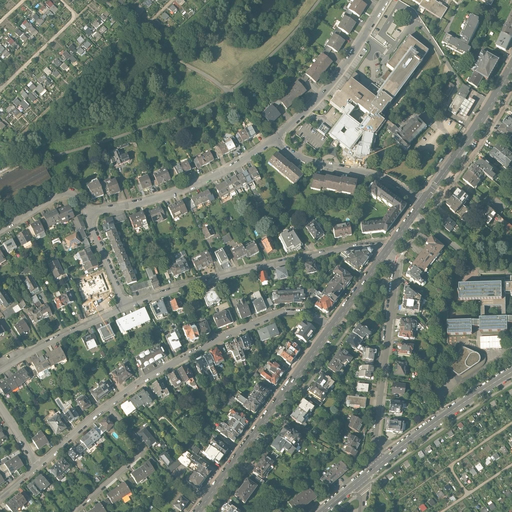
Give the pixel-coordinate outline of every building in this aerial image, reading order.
[(354,0),(351,4),(362,11),(366,6),(360,2),(356,0),(354,0)] [(411,0),(420,5),(419,6),(441,19),(441,18),(447,9),(433,0),(411,0)] [(49,2),(45,5),(54,13),(57,9),(49,2)] [(168,9),(171,12),(176,8),(172,4),(168,9)] [(359,17),(362,11),(351,4),(348,10),(353,13),(359,17)] [(139,15),(143,11),(138,6),(134,10),(139,15)] [(349,20),(353,13),(348,10),(343,18),(343,19),(344,17),(349,20)] [(103,21),(109,15),(105,11),(99,18),(103,21)] [(159,17),(165,22),(169,17),(164,12),(159,17)] [(511,39),(511,38),(511,14),(502,34),(511,39)] [(445,34),(442,42),(447,45),(446,47),(467,56),(470,48),(467,47),(479,23),(478,22),(479,19),(470,15),(460,36),(463,37),(462,40),(461,42),(445,34)] [(343,19),(341,23),(352,30),(355,24),(349,20),(344,17),(343,19)] [(96,30),(102,24),(97,19),(91,25),(96,30)] [(348,35),(352,30),(341,23),(337,28),(342,31),(348,35)] [(85,30),(83,32),(88,37),(92,32),(85,26),(83,28),(85,30)] [(104,26),(97,31),(100,34),(107,30),(104,26)] [(331,36),(332,37),(333,36),(337,38),(342,31),(337,28),(331,36)] [(502,34),(496,47),(506,51),(508,46),(511,39),(502,34)] [(332,37),(330,41),(341,48),(344,42),(337,38),(333,36),(332,37)] [(387,66),(395,72),(410,49),(415,53),(414,54),(416,56),(421,59),(422,57),(423,58),(428,51),(408,37),(387,66)] [(337,53),(341,48),(330,41),(326,46),(327,47),(332,50),(337,53)] [(14,42),(10,45),(15,51),(19,47),(14,42)] [(75,50),(70,45),(67,48),(72,53),(75,50)] [(327,47),(321,55),(326,58),(332,50),(327,47)] [(5,49),(1,52),(5,58),(9,55),(5,49)] [(329,104),(332,106),(333,107),(342,114),(344,115),(327,137),(332,140),(334,141),(335,142),(334,143),(333,145),(335,146),(336,147),(338,145),(344,149),(349,153),(355,145),(363,135),(363,136),(361,145),(362,145),(372,147),(375,136),(373,136),(374,135),(376,136),(385,123),(386,123),(378,117),(379,115),(380,116),(381,115),(388,105),(389,106),(423,60),(421,59),(416,56),(414,54),(415,53),(410,49),(395,72),(381,91),(374,86),(372,87),(370,86),(366,91),(367,91),(366,92),(350,80),(339,94),(338,93),(337,94),(336,93),(332,98),(333,99),(331,101),(329,104)] [(61,54),(66,60),(70,56),(65,51),(61,54)] [(475,72),(484,77),(483,78),(488,80),(488,81),(489,80),(490,78),(490,77),(491,76),(492,75),(491,75),(492,74),(493,73),(493,72),(494,72),(494,71),(495,70),(495,69),(496,67),(497,65),(498,65),(497,64),(499,62),(500,61),(499,61),(488,55),(487,54),(483,52),(482,51),(482,52),(472,70),(471,70),(472,71),(474,72),(473,73),(474,73),(475,72)] [(77,55),(72,55),(71,61),(77,62),(78,57),(79,57),(80,54),(77,54),(77,55)] [(321,55),(317,60),(328,68),(332,63),(326,58),(321,55)] [(56,59),(52,62),(57,68),(61,64),(56,59)] [(324,73),(328,68),(317,60),(313,64),(324,73)] [(61,66),(66,72),(69,68),(64,63),(61,66)] [(313,64),(309,69),(320,78),(324,73),(313,64)] [(46,67),(42,70),(47,76),(51,72),(46,67)] [(57,69),(52,72),(55,79),(60,76),(57,69)] [(316,83),(320,78),(309,69),(305,74),(310,78),(316,83)] [(348,79),(354,81),(357,74),(351,72),(348,79)] [(386,81),(391,75),(387,72),(384,75),(382,78),(386,81)] [(483,78),(484,77),(475,72),(468,83),(477,88),(483,78)] [(305,74),(302,79),(305,82),(305,83),(310,78),(305,74)] [(301,78),(296,82),(300,86),(305,82),(302,79),(301,78)] [(296,82),(291,87),(301,96),(305,92),(300,86),(296,82)] [(450,83),(449,83),(443,94),(448,97),(454,86),(450,83)] [(463,85),(448,111),(454,114),(454,115),(456,115),(459,109),(465,100),(469,92),(468,91),(470,88),(463,85)] [(296,101),(301,96),(291,87),(287,91),(296,101)] [(287,91),(282,95),(292,105),(296,101),(287,91)] [(287,110),(292,105),(282,95),(278,100),(282,104),(287,110)] [(23,99),(20,102),(15,98),(11,102),(16,106),(19,104),(25,109),(29,104),(23,99)] [(465,100),(459,109),(462,110),(459,116),(462,117),(465,119),(475,102),(472,100),(469,98),(468,101),(465,100)] [(278,100),(271,106),(275,110),(282,104),(278,100)] [(271,106),(266,111),(275,120),(279,115),(275,110),(271,106)] [(270,124),(275,120),(266,111),(261,115),(264,117),(268,121),(270,124)] [(21,114),(16,119),(18,120),(15,122),(21,128),(28,121),(21,114)] [(380,116),(379,115),(378,117),(386,123),(385,123),(388,126),(386,128),(389,131),(394,136),(396,134),(395,133),(398,129),(394,126),(381,115),(380,116)] [(511,137),(511,136),(511,125),(506,121),(501,128),(506,132),(511,137)] [(301,128),(297,135),(300,137),(303,140),(305,141),(318,151),(323,144),(328,138),(306,122),(303,126),(301,128)] [(254,125),(248,129),(252,136),(259,133),(256,128),(254,125)] [(246,140),(252,136),(248,129),(242,132),(243,135),(246,140)] [(233,136),(234,138),(239,146),(239,147),(243,145),(240,139),(239,140),(236,134),(233,136)] [(231,140),(228,142),(233,150),(239,146),(234,138),(231,140)] [(511,149),(502,141),(497,146),(511,158),(511,149)] [(228,142),(222,145),(226,153),(233,150),(228,142)] [(221,156),(226,153),(222,145),(221,145),(220,145),(219,145),(216,147),(221,156)] [(349,153),(344,149),(343,152),(346,155),(347,154),(354,159),(356,157),(359,157),(367,159),(368,156),(360,155),(359,155),(360,150),(359,149),(359,148),(355,145),(349,153)] [(360,150),(359,155),(360,155),(368,156),(369,157),(369,154),(384,158),(385,150),(372,147),(362,145),(362,147),(359,146),(359,148),(359,149),(360,150)] [(510,167),(511,165),(511,158),(497,146),(492,152),(510,167)] [(111,158),(114,166),(130,160),(127,153),(120,155),(118,149),(113,151),(115,156),(111,158)] [(213,150),(206,153),(211,162),(217,158),(215,153),(213,150)] [(293,163),(279,152),(271,161),(285,173),(293,163)] [(204,165),(211,162),(206,153),(200,157),(204,165)] [(201,167),(204,165),(200,157),(196,159),(201,167)] [(482,157),(483,159),(478,164),(487,171),(496,179),(499,175),(495,171),(497,169),(492,165),(493,164),(489,161),(488,162),(485,159),(485,157),(482,157)] [(190,159),(184,163),(188,171),(194,167),(190,159)] [(0,207),(51,179),(41,161),(28,168),(25,163),(0,177),(0,207)] [(182,174),(188,171),(184,163),(177,166),(182,174)] [(293,163),(285,173),(298,183),(304,175),(306,174),(293,163)] [(478,164),(473,170),(481,178),(487,171),(478,164)] [(257,166),(250,170),(255,179),(262,175),(257,166)] [(159,179),(161,183),(173,177),(171,173),(169,168),(156,174),(159,179)] [(250,170),(244,173),(250,182),(255,179),(250,170)] [(473,170),(466,178),(476,187),(483,179),(481,178),(473,170)] [(146,188),(152,185),(155,184),(154,181),(151,173),(145,176),(144,174),(140,176),(142,180),(143,180),(146,188)] [(244,185),(250,182),(244,173),(239,176),(243,185),(244,185)] [(327,176),(315,174),(312,187),(322,189),(323,186),(325,187),(327,176)] [(327,174),(327,176),(325,187),(340,190),(343,177),(327,174)] [(238,175),(232,179),(237,188),(243,185),(239,176),(238,175)] [(343,177),(340,190),(355,193),(358,179),(343,176),(343,177)] [(111,187),(114,194),(123,190),(123,189),(121,183),(118,177),(114,179),(113,177),(109,179),(112,186),(111,187)] [(101,179),(91,183),(96,197),(107,193),(105,189),(102,181),(101,179)] [(105,189),(111,187),(112,186),(109,179),(102,181),(105,189)] [(232,191),(237,188),(232,179),(226,182),(232,191)] [(223,196),(232,191),(226,182),(218,186),(223,196)] [(382,197),(387,201),(393,193),(377,182),(370,192),(378,198),(379,197),(381,198),(382,197)] [(212,189),(202,194),(206,201),(212,198),(212,200),(217,198),(215,192),(213,193),(212,189)] [(461,189),(455,196),(464,204),(471,197),(461,189)] [(409,205),(393,193),(387,201),(395,206),(402,212),(403,212),(409,205)] [(202,194),(195,198),(195,199),(198,205),(206,201),(202,194)] [(470,209),(464,204),(455,196),(449,203),(453,207),(453,208),(457,212),(458,212),(464,216),(470,209)] [(192,208),(198,205),(195,199),(189,202),(192,208)] [(185,200),(171,206),(171,207),(174,212),(176,217),(190,211),(185,200)] [(488,203),(491,205),(500,213),(502,215),(505,211),(495,202),(494,203),(491,200),(488,203)] [(66,207),(60,209),(65,220),(64,221),(65,222),(71,219),(71,218),(78,215),(76,213),(72,204),(66,207)] [(164,205),(152,211),(156,220),(162,217),(163,220),(170,217),(169,216),(166,209),(164,205)] [(491,223),(498,215),(500,213),(491,205),(482,216),(491,223)] [(388,232),(402,212),(395,206),(385,221),(386,231),(388,232)] [(59,208),(46,214),(47,215),(49,220),(52,226),(64,221),(65,220),(60,209),(59,208)] [(146,211),(139,214),(144,226),(150,224),(146,211)] [(130,218),(128,213),(118,216),(120,221),(130,218)] [(502,215),(500,213),(498,215),(502,218),(500,220),(504,224),(508,219),(502,215)] [(88,224),(83,214),(77,217),(78,219),(76,220),(80,228),(88,224)] [(137,229),(144,226),(139,214),(133,216),(137,229)] [(452,217),(449,214),(443,221),(448,226),(448,227),(452,231),(456,227),(459,223),(452,218),(452,217)] [(42,220),(33,225),(38,235),(47,230),(42,220)] [(316,220),(308,226),(317,238),(325,233),(316,220)] [(365,233),(386,231),(385,221),(363,223),(365,233)] [(108,232),(110,231),(118,229),(116,222),(106,225),(108,232)] [(352,223),(336,226),(337,231),(338,237),(354,234),(352,223)] [(214,224),(205,228),(210,237),(218,232),(214,224)] [(28,227),(29,230),(33,237),(38,235),(33,225),(28,227)] [(252,226),(247,229),(250,234),(255,231),(252,226)] [(112,238),(113,237),(121,235),(119,228),(118,229),(110,231),(112,238)] [(29,230),(20,235),(25,244),(34,240),(33,237),(29,230)] [(284,233),(278,236),(288,255),(305,245),(296,230),(285,236),(284,233)] [(232,232),(224,236),(227,243),(236,238),(232,232)] [(83,241),(79,233),(64,239),(67,244),(70,243),(72,246),(83,241)] [(115,244),(124,242),(122,235),(121,235),(113,237),(115,244)] [(431,244),(425,250),(435,259),(446,246),(434,236),(429,242),(431,244)] [(93,243),(90,237),(84,240),(87,246),(93,243)] [(15,238),(7,243),(9,248),(11,251),(20,246),(15,238)] [(274,238),(265,242),(270,253),(279,248),(274,238)] [(117,251),(118,251),(127,248),(125,241),(124,242),(115,244),(117,251)] [(257,241),(246,247),(249,253),(251,257),(262,251),(257,241)] [(244,244),(234,249),(239,259),(249,253),(246,247),(244,244)] [(1,248),(0,248),(0,263),(0,264),(8,259),(1,248)] [(84,258),(85,257),(95,253),(93,248),(89,249),(82,252),(84,258)] [(120,257),(121,257),(129,254),(127,248),(118,251),(120,257)] [(225,248),(218,252),(224,264),(231,260),(225,248)] [(369,258),(368,258),(374,250),(371,248),(368,248),(368,250),(355,252),(353,252),(347,260),(360,270),(369,258)] [(347,260),(353,252),(355,252),(355,250),(343,252),(343,253),(342,254),(347,258),(346,260),(347,260)] [(435,259),(425,250),(413,265),(416,267),(424,273),(435,259)] [(210,251),(195,259),(200,270),(216,262),(211,252),(210,251)] [(87,263),(88,263),(99,259),(96,253),(95,253),(85,257),(87,263)] [(123,264),(123,263),(132,261),(130,254),(129,254),(121,257),(123,264)] [(189,259),(184,261),(183,258),(179,259),(181,262),(185,272),(193,268),(189,259)] [(99,259),(88,263),(90,269),(95,267),(101,265),(99,259)] [(58,260),(49,264),(55,278),(64,274),(58,260)] [(317,260),(307,263),(308,268),(309,272),(321,270),(320,264),(317,264),(317,260)] [(125,270),(126,270),(135,267),(133,261),(132,261),(123,263),(125,270)] [(177,275),(185,272),(181,262),(177,264),(178,265),(173,267),(175,271),(176,271),(177,275)] [(149,269),(153,279),(156,278),(155,275),(161,273),(158,265),(149,269)] [(128,277),(129,276),(137,274),(135,267),(126,270),(128,277)] [(354,279),(339,267),(335,273),(339,276),(335,282),(345,290),(354,279)] [(421,276),(424,273),(416,267),(411,272),(410,272),(409,272),(408,273),(408,275),(409,276),(411,276),(411,275),(422,284),(425,281),(421,278),(422,277),(421,276)] [(286,268),(275,270),(276,274),(277,280),(278,282),(289,279),(286,268)] [(259,275),(261,284),(268,283),(267,277),(266,273),(259,275)] [(84,281),(77,284),(83,300),(91,297),(90,295),(99,291),(100,293),(107,290),(101,274),(93,277),(94,279),(85,283),(84,281)] [(138,274),(137,274),(129,276),(131,283),(140,280),(138,274)] [(37,288),(30,276),(23,280),(30,292),(37,288)] [(156,278),(153,279),(155,284),(157,288),(163,286),(160,277),(156,278)] [(480,284),(502,283),(502,287),(505,287),(505,284),(505,278),(480,279),(480,284)] [(153,279),(132,286),(134,291),(155,284),(153,279)] [(335,304),(345,290),(335,282),(333,281),(323,295),(335,304)] [(502,300),(502,287),(502,283),(480,284),(478,284),(459,284),(460,301),(481,301),(502,300)] [(407,286),(405,295),(416,297),(418,294),(411,288),(411,287),(407,286)] [(328,312),(329,312),(330,312),(330,311),(331,312),(334,309),(332,308),(335,304),(323,295),(313,287),(313,288),(312,292),(323,300),(323,301),(319,302),(317,306),(323,310),(324,308),(327,310),(327,311),(327,312),(328,312)] [(481,310),(481,318),(486,317),(485,307),(502,306),(502,317),(506,317),(506,300),(506,293),(505,287),(502,287),(502,300),(481,301),(481,310)] [(220,301),(215,289),(203,293),(204,296),(203,296),(207,307),(212,305),(215,304),(220,301)] [(56,299),(62,297),(59,290),(53,293),(56,299)] [(305,290),(295,291),(296,302),(306,302),(305,295),(305,290)] [(260,312),(269,308),(269,307),(266,301),(261,291),(256,293),(258,298),(254,300),(257,306),(260,312)] [(295,291),(286,292),(287,303),(296,302),(295,291)] [(0,305),(0,306),(2,304),(5,308),(11,304),(6,297),(7,297),(5,293),(4,294),(2,292),(0,293),(0,305)] [(277,303),(287,303),(286,292),(277,292),(277,303)] [(418,293),(418,294),(416,297),(405,295),(405,300),(406,300),(419,302),(421,302),(425,306),(429,301),(418,293)] [(67,294),(62,297),(66,306),(74,302),(69,294),(67,295),(67,294)] [(43,300),(42,300),(40,297),(38,298),(37,295),(34,297),(37,303),(39,308),(45,304),(43,300)] [(56,300),(54,301),(58,310),(66,306),(62,297),(56,299),(56,300)] [(242,304),(239,305),(245,318),(253,315),(246,297),(240,299),(242,304)] [(21,304),(24,309),(27,307),(26,306),(29,305),(25,299),(22,300),(23,302),(21,304)] [(183,299),(174,302),(177,311),(186,307),(183,299)] [(156,304),(151,305),(158,320),(164,318),(163,316),(169,314),(163,300),(159,302),(159,304),(156,305),(156,304)] [(416,310),(415,315),(419,315),(420,311),(419,311),(420,305),(418,305),(419,302),(406,300),(405,309),(416,310)] [(47,305),(41,309),(46,318),(52,314),(47,305)] [(148,307),(133,314),(139,326),(153,319),(148,307)] [(32,316),(35,321),(37,320),(38,322),(46,318),(41,309),(37,311),(36,309),(32,311),(34,315),(32,316)] [(233,323),(229,312),(227,311),(217,315),(217,316),(216,317),(220,328),(233,323)] [(125,332),(139,326),(133,314),(119,321),(125,332)] [(481,318),(479,318),(479,321),(479,327),(479,332),(500,331),(507,331),(507,323),(506,317),(502,317),(486,317),(481,318)] [(403,318),(402,327),(418,329),(419,322),(417,321),(417,320),(403,318)] [(23,320),(18,324),(18,325),(14,327),(20,336),(24,334),(24,335),(25,334),(24,333),(29,330),(26,324),(23,320)] [(471,321),(447,322),(448,326),(448,336),(471,335),(471,327),(471,321)] [(209,322),(197,326),(202,337),(214,332),(209,322)] [(302,329),(297,336),(306,342),(315,330),(303,322),(300,327),(302,329)] [(360,323),(354,332),(365,340),(368,336),(370,337),(374,332),(360,323)] [(196,324),(186,328),(190,339),(191,338),(192,338),(194,341),(202,337),(197,326),(196,324)] [(275,326),(266,329),(270,338),(278,335),(275,326)] [(109,327),(102,331),(105,338),(108,336),(108,335),(112,334),(109,327)] [(417,338),(418,329),(402,327),(401,336),(417,338)] [(261,342),(270,338),(266,329),(258,332),(261,342)] [(354,332),(348,341),(359,349),(365,340),(354,332)] [(172,339),(168,341),(174,352),(185,346),(178,333),(171,336),(172,339)] [(90,335),(85,337),(90,349),(101,344),(96,334),(90,336),(90,335)] [(248,336),(240,340),(244,350),(252,347),(252,346),(251,342),(248,336)] [(240,340),(233,342),(241,361),(241,363),(245,361),(241,351),(244,350),(240,340)] [(233,342),(224,346),(227,353),(230,352),(230,354),(232,354),(234,359),(236,363),(241,361),(233,342)] [(285,346),(283,350),(294,358),(299,352),(295,349),(297,347),(294,345),(293,346),(289,343),(287,347),(285,346)] [(415,345),(401,343),(400,353),(413,355),(413,350),(415,350),(415,345)] [(163,345),(139,358),(142,363),(145,369),(167,357),(169,356),(163,345)] [(289,366),(294,358),(283,350),(279,347),(277,350),(279,352),(276,355),(286,362),(286,363),(289,366)] [(335,357),(346,365),(348,361),(352,364),(356,357),(342,347),(335,357)] [(60,348),(44,356),(50,368),(66,359),(60,348)] [(365,348),(364,359),(375,360),(376,353),(378,353),(378,349),(365,348)] [(449,366),(449,368),(449,369),(458,377),(460,376),(479,364),(481,361),(481,359),(480,356),(478,354),(464,348),(462,348),(460,351),(455,358),(449,366)] [(217,350),(209,354),(214,364),(216,367),(220,364),(219,362),(223,361),(217,350)] [(209,354),(203,358),(208,368),(213,378),(217,376),(212,365),(214,364),(209,354)] [(47,370),(50,368),(44,356),(37,361),(43,372),(44,375),(48,373),(47,370)] [(346,365),(335,357),(328,367),(343,377),(346,372),(342,369),(346,365)] [(203,358),(194,362),(197,367),(196,367),(199,373),(201,372),(204,379),(208,377),(204,370),(208,368),(203,358)] [(42,372),(43,372),(37,361),(32,363),(33,367),(38,375),(38,374),(39,377),(40,377),(43,375),(44,375),(42,372)] [(282,369),(286,372),(289,368),(281,361),(279,363),(283,367),(282,369)] [(408,363),(398,361),(396,374),(407,376),(408,363)] [(267,370),(271,374),(279,379),(284,373),(280,370),(281,370),(275,365),(274,366),(270,363),(267,366),(269,368),(267,370)] [(32,365),(29,367),(32,371),(35,376),(38,375),(33,367),(32,365)] [(127,365),(121,369),(129,380),(135,376),(132,372),(133,371),(130,368),(127,365)] [(17,373),(24,383),(26,381),(30,378),(32,377),(29,373),(28,371),(26,367),(17,373)] [(186,367),(177,372),(184,384),(188,381),(190,385),(194,383),(192,379),(193,379),(186,367)] [(123,384),(129,380),(121,369),(115,374),(118,378),(117,379),(120,382),(121,382),(123,384)] [(177,372),(168,377),(170,381),(169,382),(171,386),(172,385),(174,389),(184,384),(177,372)] [(275,386),(279,379),(271,374),(269,377),(262,372),(260,375),(266,380),(266,381),(270,384),(271,383),(275,386)] [(24,383),(17,373),(11,378),(17,387),(21,384),(21,385),(24,383)] [(324,374),(317,383),(327,390),(329,387),(332,388),(336,382),(324,374)] [(17,387),(11,378),(5,382),(11,392),(14,390),(13,390),(17,387)] [(161,381),(152,386),(154,389),(153,390),(155,395),(156,394),(158,398),(164,394),(165,397),(169,395),(166,390),(161,381)] [(11,392),(5,382),(3,384),(0,385),(0,388),(3,393),(5,396),(11,392)] [(109,382),(103,387),(109,395),(115,390),(109,382)] [(407,384),(395,382),(394,393),(402,394),(406,394),(407,384)] [(327,390),(317,383),(311,392),(316,396),(323,401),(330,391),(327,390)] [(370,391),(371,384),(360,383),(359,390),(370,391)] [(257,385),(252,392),(264,400),(269,393),(265,390),(264,391),(257,385)] [(100,401),(109,395),(103,387),(97,391),(94,393),(95,394),(100,401)] [(144,391),(137,396),(143,406),(146,404),(148,406),(155,401),(149,393),(146,395),(144,391)] [(252,396),(250,399),(259,407),(264,400),(252,392),(250,395),(252,396)] [(234,406),(237,402),(234,400),(235,399),(230,395),(225,399),(234,406)] [(368,408),(369,397),(349,395),(348,405),(368,408)] [(81,400),(80,401),(82,404),(86,410),(94,405),(88,396),(81,400)] [(137,396),(129,402),(136,411),(143,406),(137,396)] [(250,399),(247,403),(237,396),(235,399),(234,400),(237,402),(243,406),(243,407),(249,412),(250,411),(254,414),(259,407),(250,399)] [(313,399),(323,406),(325,402),(323,401),(316,396),(313,399)] [(305,399),(298,408),(309,416),(316,407),(305,399)] [(393,401),(392,411),(397,411),(397,413),(404,414),(406,402),(393,401)] [(129,402),(121,408),(128,417),(136,411),(129,402)] [(68,414),(73,421),(81,416),(76,408),(68,414)] [(303,425),(309,416),(298,408),(291,416),(303,425)] [(229,418),(230,419),(244,428),(248,422),(231,410),(229,414),(231,415),(229,418)] [(61,415),(50,422),(59,435),(69,428),(63,418),(61,415)] [(352,420),(353,421),(363,424),(365,421),(354,415),(352,420)] [(100,424),(102,427),(106,431),(107,432),(114,426),(106,418),(100,424)] [(230,419),(225,427),(238,436),(244,428),(230,419)] [(396,421),(390,420),(388,431),(399,432),(400,427),(401,428),(402,421),(396,421)] [(364,425),(363,424),(353,421),(350,427),(360,432),(364,425)] [(222,425),(217,431),(221,434),(221,435),(228,440),(229,439),(234,442),(238,436),(225,427),(222,425)] [(278,437),(297,450),(305,438),(287,425),(278,437)] [(144,428),(137,434),(149,448),(156,442),(144,428)] [(0,431),(0,444),(0,445),(10,438),(4,429),(0,431)] [(93,430),(86,436),(93,444),(100,438),(99,437),(103,434),(99,429),(95,433),(93,430)] [(48,437),(44,431),(40,434),(41,435),(35,439),(42,449),(52,442),(48,437)] [(352,434),(349,439),(360,445),(363,440),(352,434)] [(87,449),(93,444),(86,436),(80,441),(83,444),(87,448),(87,449)] [(297,450),(278,437),(271,448),(275,451),(280,455),(282,456),(285,452),(292,457),(297,450)] [(210,444),(208,447),(224,458),(229,451),(212,439),(209,444),(210,444)] [(347,444),(349,446),(358,450),(360,445),(349,439),(347,444)] [(360,451),(358,450),(349,446),(346,451),(358,457),(360,451)] [(504,446),(499,449),(503,455),(508,452),(504,446)] [(73,448),(66,454),(74,462),(84,453),(83,452),(79,447),(75,450),(73,448)] [(208,447),(206,451),(204,450),(202,453),(203,454),(208,457),(207,458),(215,464),(216,462),(219,464),(224,458),(208,447)] [(275,451),(270,458),(275,462),(280,455),(275,451)] [(165,452),(159,457),(167,467),(173,462),(165,452)] [(177,460),(186,467),(191,461),(185,457),(187,454),(184,452),(177,460)] [(493,461),(499,457),(496,453),(490,457),(493,461)] [(259,463),(270,471),(276,462),(275,462),(270,458),(265,455),(259,463)] [(20,456),(14,460),(20,469),(26,465),(24,462),(21,457),(20,456)] [(489,457),(483,461),(486,466),(493,462),(489,457)] [(62,459),(56,465),(63,473),(69,467),(62,459)] [(14,473),(20,469),(14,460),(8,464),(14,473)] [(329,487),(351,470),(344,461),(322,478),(329,487)] [(155,472),(148,462),(143,465),(143,467),(140,469),(146,478),(155,472)] [(197,470),(195,473),(204,481),(210,473),(207,470),(208,469),(204,465),(203,466),(197,462),(195,465),(198,468),(196,470),(197,470)] [(7,463),(3,465),(7,472),(6,473),(9,478),(14,474),(14,473),(8,464),(7,463)] [(270,471),(259,463),(253,472),(264,480),(270,471)] [(474,466),(478,472),(483,468),(479,463),(474,466)] [(3,471),(1,472),(6,480),(9,478),(6,473),(7,472),(3,465),(1,467),(3,471)] [(56,479),(63,473),(56,465),(49,471),(56,479)] [(137,483),(146,478),(140,469),(131,474),(137,483)] [(186,482),(197,490),(204,481),(195,473),(191,478),(189,477),(186,482)] [(466,474),(461,478),(463,482),(469,479),(466,474)] [(41,476),(34,482),(42,491),(45,489),(46,490),(50,487),(41,476)] [(134,483),(131,478),(125,482),(129,487),(134,483)] [(245,505),(257,487),(246,479),(233,496),(245,505)] [(38,494),(42,491),(34,482),(27,488),(36,499),(40,495),(38,494)] [(120,488),(116,490),(122,499),(131,494),(124,483),(119,486),(120,488)] [(447,485),(442,488),(446,493),(451,490),(447,485)] [(300,511),(318,497),(310,487),(292,502),(300,511)] [(113,505),(122,499),(116,490),(107,496),(113,505)] [(440,499),(444,496),(439,491),(435,494),(440,499)] [(20,495),(13,500),(20,508),(26,502),(20,495)] [(180,497),(173,506),(181,511),(188,503),(180,497)] [(101,503),(104,508),(110,504),(107,499),(101,503)] [(17,511),(16,511),(20,508),(13,500),(6,506),(11,511),(17,511)] [(492,510),(496,507),(491,502),(487,506),(492,510)]
